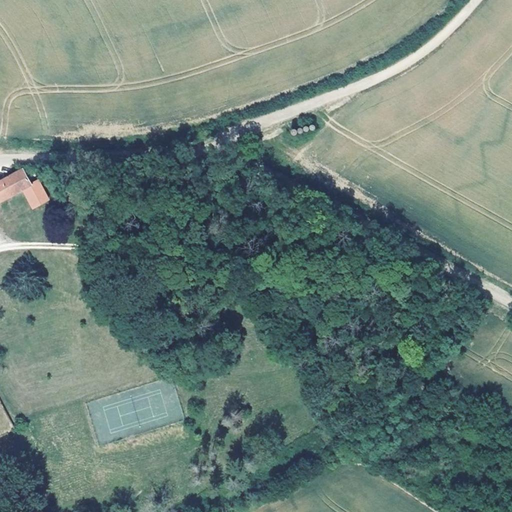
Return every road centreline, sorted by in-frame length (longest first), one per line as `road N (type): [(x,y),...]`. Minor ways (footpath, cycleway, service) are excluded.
road 1 (unclassified): [(0,163),(183,154),(270,179),(511,311)]
road 2 (track): [(183,154),(396,69),(475,0)]
